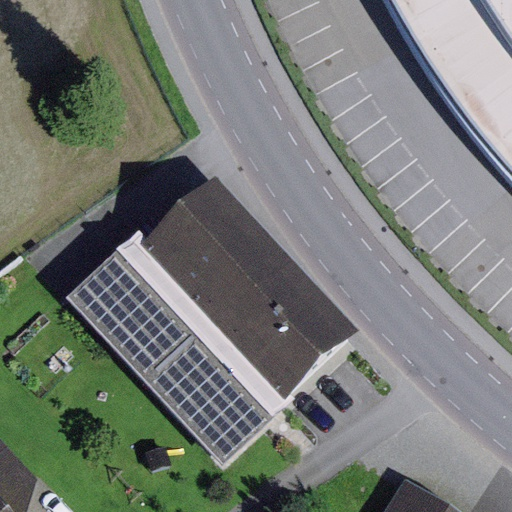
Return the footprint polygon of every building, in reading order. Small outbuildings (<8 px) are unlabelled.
[(54,0),(55,2),(29,11),(54,87),(145,57),(126,0),(54,0)] [(511,0),(393,0),(401,18),(504,175),(511,182),(511,0)] [(150,245),(76,315),(232,481),(374,348),(229,193),(161,256),(150,245)] [(0,511),(39,511),(48,486),(0,434),(0,511)] [(450,511),(416,490),(401,511),(450,511)]
